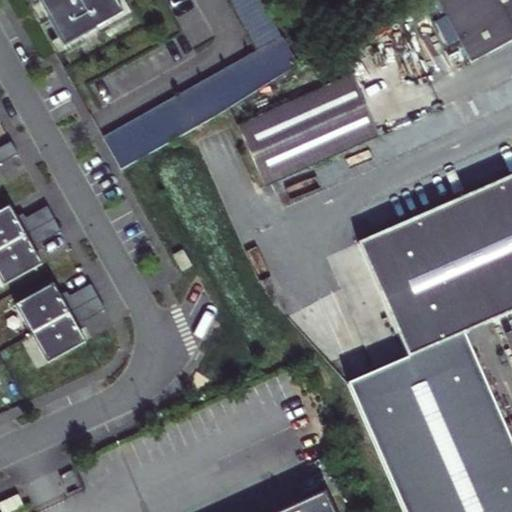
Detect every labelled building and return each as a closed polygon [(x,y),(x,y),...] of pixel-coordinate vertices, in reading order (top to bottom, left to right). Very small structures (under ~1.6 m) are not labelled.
[(124,17),(114,0),(35,0),(64,50),(124,17)] [(281,34),(262,0),(222,0),(251,52),(281,34)] [(511,0),(438,0),(447,15),(436,21),(448,45),(459,39),(471,63),(511,41),(511,0)] [(298,66),(281,34),(251,52),(105,141),(122,172),(217,118),(298,66)] [(237,125),(265,188),(361,145),(380,137),(352,75),(237,125)] [(0,167),(19,157),(11,144),(0,150),(0,167)] [(511,176),(358,244),(408,359),(464,335),(511,313),(511,176)] [(17,220),(10,208),(0,214),(0,252),(27,238),(17,220)] [(55,222),(48,209),(27,221),(24,216),(17,220),(27,238),(55,222)] [(63,234),(55,222),(27,238),(37,255),(44,251),(41,247),(63,234)] [(37,255),(27,238),(0,252),(0,278),(5,288),(43,267),(37,255)] [(193,268),(184,252),(174,258),(183,273),(193,268)] [(61,298),(54,286),(16,308),(33,337),(71,315),(61,298)] [(99,299),(92,286),(70,299),(68,294),(61,298),(71,315),(99,299)] [(107,312),(99,299),(71,315),(81,333),(88,329),(85,324),(107,312)] [(81,333),(71,315),(33,337),(49,366),(87,344),(81,333)] [(348,385),(403,511),(511,511),(511,443),(464,335),(408,359),(348,385)] [(333,511),(326,494),(286,511),(333,511)] [(18,500),(0,507),(0,511),(18,511),(23,510),(18,500)]
